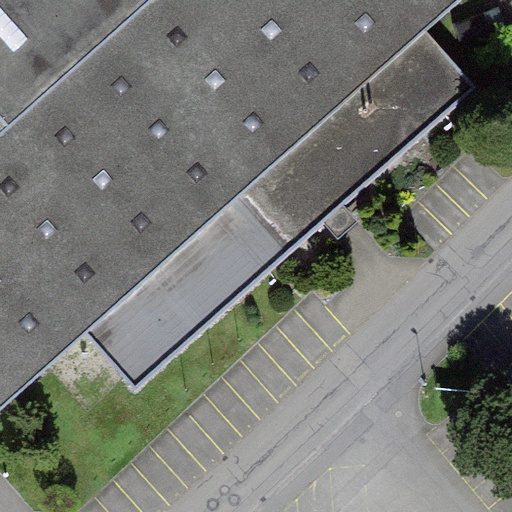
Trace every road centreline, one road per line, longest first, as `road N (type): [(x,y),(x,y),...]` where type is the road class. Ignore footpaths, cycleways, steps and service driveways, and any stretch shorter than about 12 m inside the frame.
road 1 (residential): [(511,215),(210,511)]
road 2 (unknown): [(344,388),(465,511)]
